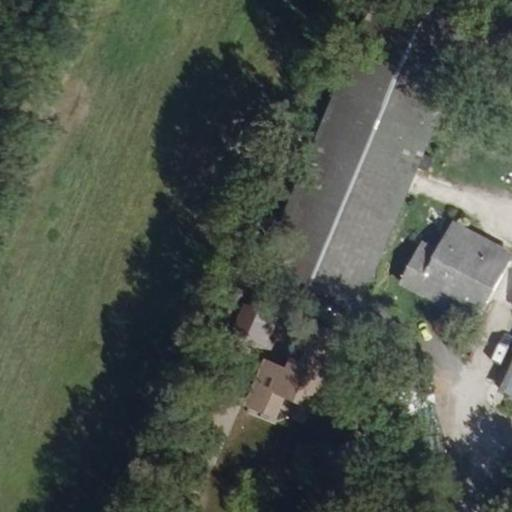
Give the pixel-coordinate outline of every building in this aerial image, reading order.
[(413,181),(478,25),(416,0),(372,0),(263,265),(361,306),(413,181)] [(485,303),(508,258),(469,238),(474,230),(453,219),(438,247),(423,239),(401,283),(443,304),(447,296),(452,286),(485,303)] [(511,250),(511,249),(474,230),(469,238),(508,258),(511,250)] [(485,303),(452,286),(447,296),(480,312),(485,303)] [(325,378),(332,362),(337,364),(349,337),(322,326),(310,354),(312,355),(306,370),(290,364),(288,369),(265,359),(252,391),(279,403),(282,394),(307,404),(314,388),(320,390),(325,378)] [(511,397),(511,360),(497,390),(511,397)] [(330,380),(337,364),(332,362),(325,378),(330,380)] [(309,416),(320,390),(314,388),(307,404),(282,394),(279,403),(309,416)]
